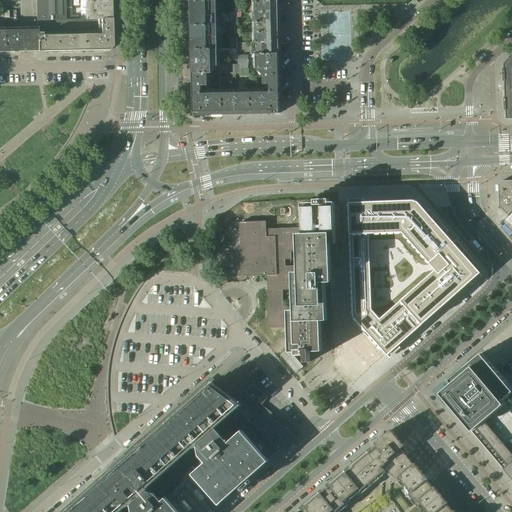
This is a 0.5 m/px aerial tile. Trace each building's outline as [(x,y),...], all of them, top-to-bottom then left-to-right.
[(112,47),(111,18),(85,19),(77,19),(65,19),(64,7),(64,0),(35,0),(37,27),(37,51),(37,52),(108,50),(112,47)] [(217,23),(217,11),(216,0),(201,0),(191,0),(191,24),(217,23)] [(277,11),(277,0),(253,1),(253,11),(277,11)] [(111,18),(111,6),(85,6),(85,19),(111,18)] [(71,16),(71,7),(64,7),(65,19),(77,19),(77,16),(71,16)] [(277,21),(277,11),(253,11),(254,21),(277,21)] [(277,31),(277,21),(254,21),(254,31),(277,31)] [(218,47),(217,35),(217,23),(191,24),(192,48),(218,47)] [(37,51),(37,27),(26,28),(16,28),(13,28),(13,52),(17,52),(21,52),(27,52),(37,51)] [(4,52),(13,52),(13,28),(3,28),(4,52)] [(278,41),(277,31),(254,31),(254,41),(278,41)] [(278,52),(278,41),(254,41),(254,53),(257,53),(278,52)] [(218,64),(218,59),(218,47),(192,48),(192,72),(208,72),(213,72),(214,70),(214,64),(218,64)] [(279,92),(278,67),(278,52),(257,53),(257,68),(263,74),(264,74),(264,84),(271,84),(271,92),(279,92)] [(248,55),(238,55),(238,65),(239,65),(248,65),(248,55)] [(238,65),(230,65),(230,74),(239,74),(239,68),(239,65),(238,65)] [(208,93),(208,72),(192,72),(193,94),(208,93)] [(279,114),(279,92),(271,92),(250,93),(250,114),(279,114)] [(222,115),(221,93),(208,93),(193,94),(193,115),(222,115)] [(250,114),(250,93),(221,93),(222,115),(250,114)] [(501,208),(511,198),(511,180),(501,181),(499,184),(500,206),(501,208)] [(511,198),(501,208),(508,216),(511,211),(511,198)] [(414,201),(349,203),(353,322),(378,349),(382,349),(387,356),(481,273),(418,203),(414,201)] [(266,221),(240,221),(241,275),(278,274),(277,236),(267,236),(266,221)] [(448,404),(450,407),(463,397),(470,405),(475,411),(478,414),(485,423),(492,431),(500,440),(507,449),(510,453),(511,451),(511,323),(468,360),(471,363),(452,380),(454,383),(443,392),(451,401),(448,404)] [(242,432),(242,433),(241,432),(223,448),(208,430),(237,405),(211,385),(128,458),(119,466),(67,511),(209,511),(219,504),(219,503),(220,504),(268,461),(267,461),(268,461),(242,432)] [(245,394),(258,403),(265,395),(252,385),(245,394)] [(458,416),(470,405),(463,397),(450,407),(458,416)] [(465,425),(478,414),(475,411),(470,405),(458,416),(463,422),(465,425)] [(251,423),(277,452),(295,436),(264,412),(251,423)] [(472,433),(485,423),(478,414),(465,425),(472,433)] [(480,442),(492,431),(485,423),(472,433),(480,442)] [(390,430),(374,443),(377,447),(370,453),(370,452),(353,466),(354,467),(347,473),(346,472),(329,486),(331,488),(329,489),(328,488),(324,492),(325,493),(323,495),(321,493),(305,507),(305,508),(300,511),(335,511),(385,471),(382,467),(393,457),(392,456),(400,449),(401,450),(401,449),(400,449),(404,446),(391,430),(390,430)] [(487,451),(500,440),(492,431),(480,442),(487,451)] [(494,459),(507,449),(500,440),(487,451),(494,459)] [(413,464),(401,449),(401,450),(400,449),(392,456),(393,457),(382,467),(385,471),(389,471),(402,487),(421,471),(414,463),(413,464)] [(507,449),(494,459),(503,469),(511,461),(511,454),(510,453),(507,449)] [(511,461),(503,469),(510,477),(511,475),(511,461)] [(421,471),(402,487),(422,510),(441,495),(434,486),(433,487),(427,480),(428,479),(421,471)] [(448,503),(441,495),(422,510),(423,511),(455,511),(454,510),(453,511),(447,504),(448,503)]
